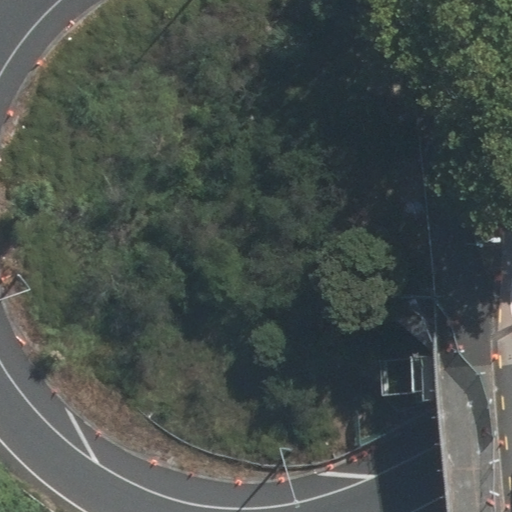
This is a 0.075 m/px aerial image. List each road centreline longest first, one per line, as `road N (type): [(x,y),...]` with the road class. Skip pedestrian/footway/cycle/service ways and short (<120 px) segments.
road 1 (motorway): [(0,398),(63,464),(115,501),(150,511)]
road 2 (motorway): [(357,511),(511,431)]
